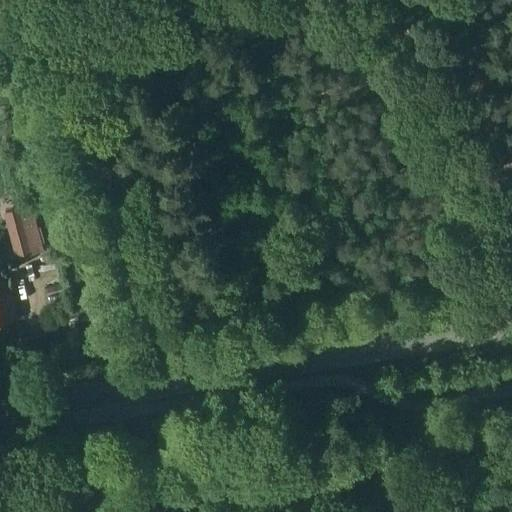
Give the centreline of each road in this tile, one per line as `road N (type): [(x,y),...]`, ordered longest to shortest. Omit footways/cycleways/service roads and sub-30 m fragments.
road 1 (tertiary): [(0,417),(511,327)]
road 2 (track): [(95,397),(57,511)]
